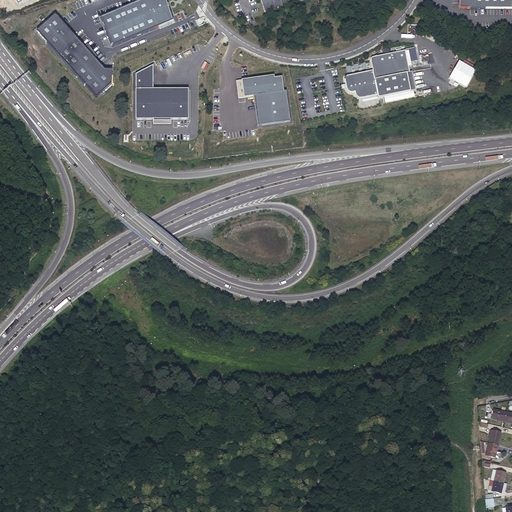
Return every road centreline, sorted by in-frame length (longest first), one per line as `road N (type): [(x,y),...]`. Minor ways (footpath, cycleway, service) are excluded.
road 1 (trunk): [(61,158),(200,275),(241,293),(288,299),(339,290),(371,273),(469,191),(511,168)]
road 2 (trunk): [(162,233),(264,204),(298,214),(311,240),(300,275),(277,286),(243,284),(183,254),(135,216),(80,147)]
road 3 (trunk): [(408,153),(261,181),(193,204),(72,276),(0,342)]
road 4 (track): [(125,292),(170,360),(248,378),(310,382),(398,362),(511,320)]
road 5 (track): [(502,216),(334,346),(226,357),(145,325)]
road 6 (trunk): [(162,233),(275,189),(511,153)]
road 7 (trunk): [(408,153),(170,174),(80,147)]
road 8 (unclassified): [(413,0),(369,42),(309,59),(242,41),(200,0)]
road 9 (trunk): [(0,361),(78,286),(162,233)]
road 10 (trunk): [(61,158),(70,207),(65,240),(0,331)]
road 11 (track): [(48,199),(48,227),(30,251),(21,286),(0,309)]
road 12 (trunk): [(80,147),(0,55)]
